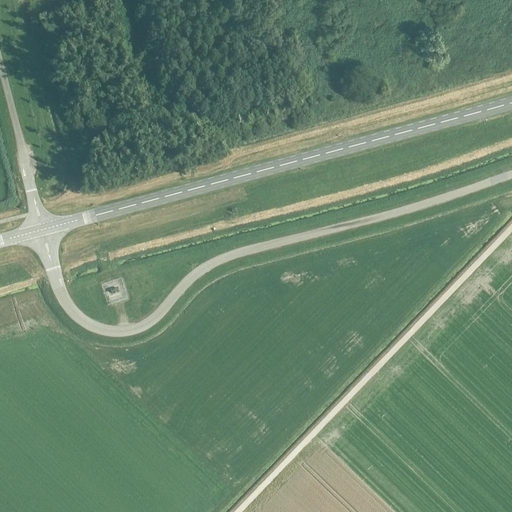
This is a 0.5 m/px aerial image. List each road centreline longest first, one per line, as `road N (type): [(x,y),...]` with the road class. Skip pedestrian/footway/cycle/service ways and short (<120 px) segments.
road 1 (unclassified): [(511,174),(218,259),(141,327),(120,332),(73,313),(41,230)]
road 2 (secondary): [(41,230),(511,102)]
road 3 (unclassified): [(41,230),(0,69)]
